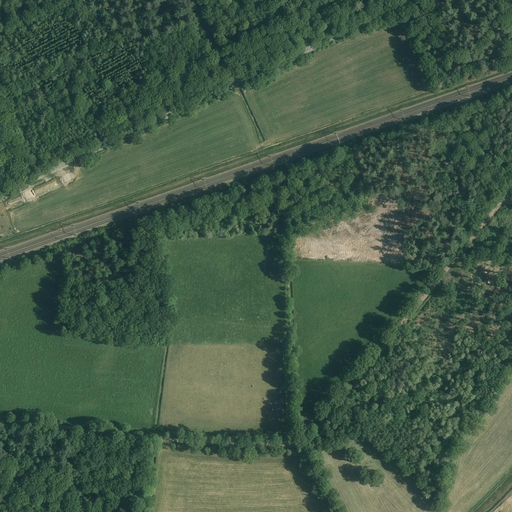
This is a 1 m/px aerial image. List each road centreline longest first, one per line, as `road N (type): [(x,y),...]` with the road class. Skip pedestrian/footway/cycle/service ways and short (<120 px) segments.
road 1 (tertiary): [(0,195),(414,0)]
road 2 (track): [(299,442),(511,189)]
road 3 (track): [(0,420),(155,437)]
road 4 (track): [(155,437),(299,442)]
